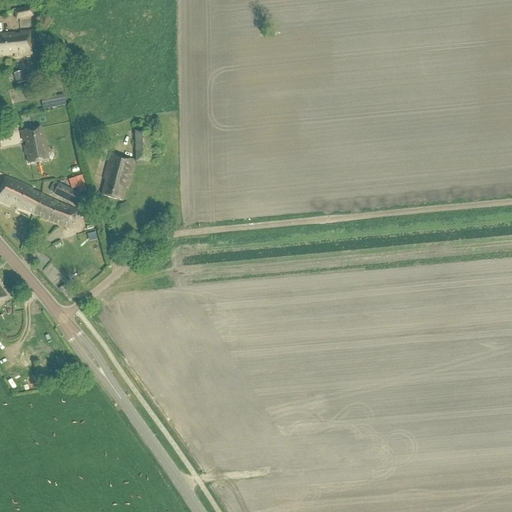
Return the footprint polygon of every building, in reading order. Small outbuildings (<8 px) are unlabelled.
[(33,16),(31,7),(14,11),(16,20),(33,16)] [(33,56),(31,32),(20,33),(20,35),(14,36),(14,34),(0,35),(0,55),(14,54),(14,58),(33,56)] [(27,70),(21,72),(13,75),(17,85),(25,82),(31,80),(27,70)] [(43,143),(41,129),(21,132),(23,143),(25,142),(26,147),(24,148),(25,156),(27,155),(28,165),(48,161),(45,143),(43,143)] [(154,162),(153,131),(135,132),(136,162),(154,162)] [(134,161),(110,154),(103,179),(106,180),(102,195),(121,201),(125,188),(126,188),(134,161)] [(77,189),(87,186),(84,176),(75,179),(77,189)] [(38,207),(41,196),(31,192),(33,189),(6,178),(0,190),(0,202),(17,210),(18,208),(35,216),(38,207)] [(93,201),(59,184),(53,195),(88,212),(93,201)] [(77,211),(41,196),(38,207),(35,216),(69,230),(77,211)]
